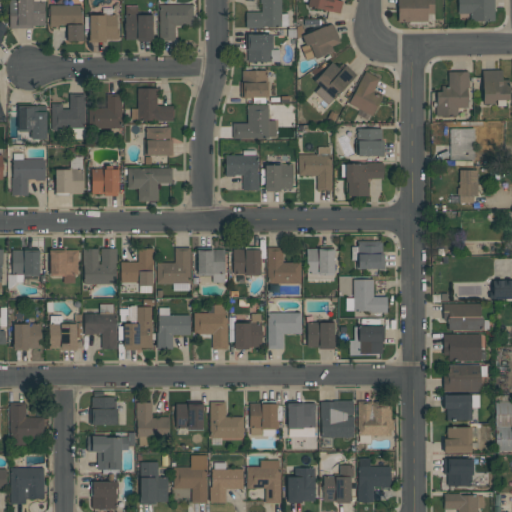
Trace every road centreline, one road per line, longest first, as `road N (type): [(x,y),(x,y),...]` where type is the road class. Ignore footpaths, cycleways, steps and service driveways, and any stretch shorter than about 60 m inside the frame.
road 1 (residential): [(365,0),(377,37),(414,46),(412,511)]
road 2 (residential): [(0,379),(411,377)]
road 3 (residential): [(0,223),(408,219)]
road 4 (residential): [(213,0),(200,222)]
road 5 (residential): [(26,70),(214,73)]
road 6 (residential): [(69,378),(67,511)]
